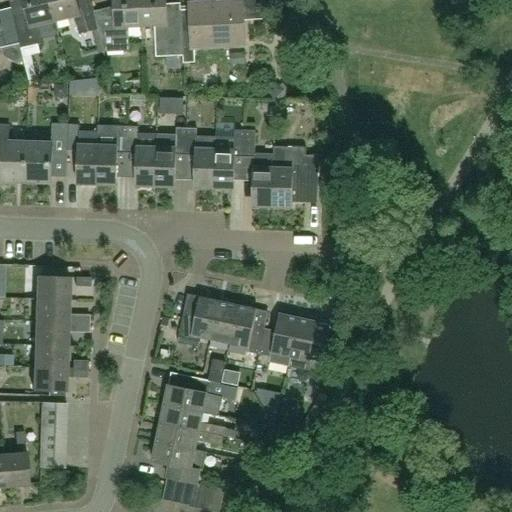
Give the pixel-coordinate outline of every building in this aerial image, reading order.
[(22,0),(26,17),(13,20),(19,45),(20,49),(39,44),(35,29),(55,24),(49,0),(22,0)] [(49,0),(55,24),(74,19),(78,36),(98,31),(96,23),(89,0),(80,0),(76,1),(76,0),(49,0)] [(96,23),(98,31),(103,53),(128,52),(127,28),(140,27),(138,0),(113,0),(114,18),(96,23)] [(138,0),(140,27),(153,27),(155,57),(182,56),(181,32),(181,25),(166,25),(164,0),(138,0)] [(181,32),(182,56),(182,63),(194,63),(193,47),(242,45),(241,19),(261,18),(259,0),(222,0),(223,5),(190,6),(191,31),(181,32)] [(0,49),(19,45),(13,20),(12,16),(0,18),(0,49)] [(74,184),(94,185),(96,146),(96,132),(77,132),(77,125),(67,124),(66,138),(66,151),(76,151),(74,184)] [(0,182),(25,183),(27,143),(7,142),(8,127),(0,126),(0,182)] [(125,153),(126,126),(116,126),(115,147),(96,146),(94,185),(114,186),(115,152),(125,153)] [(133,186),(153,187),(155,135),(136,134),(137,127),(126,126),(125,153),(135,153),(133,186)] [(184,155),(185,128),(175,128),(174,135),(155,135),(153,187),(173,188),(174,154),(184,155)] [(193,188),(212,189),(214,149),(214,137),(195,136),(195,128),(185,128),(184,155),(194,155),(193,188)] [(214,149),(212,189),(231,190),(233,156),(243,157),(244,129),(234,129),(233,137),(214,137),(214,149)] [(255,130),(244,129),(243,157),(254,157),(253,167),(251,207),(271,208),(273,147),(272,147),(272,156),(254,155),(255,130)] [(66,138),(50,137),(50,144),(27,143),(25,183),(48,184),(48,177),(65,177),(66,151),(66,138)] [(317,156),(304,155),(303,155),(303,148),(273,147),(271,208),(290,208),(290,202),(303,203),(304,181),(316,181),(317,156)] [(37,278),(36,301),(68,302),(69,279),(37,278)] [(90,280),(75,279),(75,288),(89,289),(90,280)] [(217,300),(199,296),(195,313),(184,310),(177,342),(198,347),(200,337),(208,339),(217,300)] [(228,343),(229,337),(236,305),(217,300),(208,339),(228,343)] [(68,316),(68,302),(36,301),(35,324),(88,326),(88,317),(68,316)] [(261,337),(263,328),(266,312),(255,309),(236,305),(229,337),(228,343),(248,348),(247,351),(257,354),(261,337)] [(287,365),(293,337),(297,317),(278,313),(274,331),(263,328),(261,337),(257,354),(270,356),(268,361),(287,365)] [(293,337),(287,365),(288,365),(318,372),(319,366),(325,341),(328,326),(316,323),(316,322),(297,317),(293,337)] [(88,326),(35,324),(35,346),(67,348),(67,334),(88,335),(88,326)] [(67,348),(35,346),(34,369),(66,370),(66,362),(67,348)] [(72,370),(86,371),(87,362),(72,362),(72,370)] [(66,370),(34,369),(33,392),(65,393),(66,379),(86,380),(86,371),(72,370),(66,370)] [(211,371),(209,380),(221,382),(223,374),(211,371)] [(168,385),(163,405),(202,413),(202,412),(209,414),(217,416),(222,395),(213,394),(210,393),(211,389),(213,381),(175,373),(175,374),(173,387),(168,385)] [(42,404),(41,417),(65,418),(66,405),(42,404)] [(163,405),(159,423),(222,436),(224,428),(200,423),(202,413),(163,405)] [(65,430),(65,418),(41,417),(41,430),(65,430)] [(222,436),(159,423),(155,442),(194,450),(196,440),(221,445),(222,436)] [(65,430),(41,430),(40,442),(65,443),(65,430)] [(2,456),(5,489),(28,487),(24,434),(14,435),(16,455),(2,456)] [(40,442),(40,455),(64,456),(65,443),(40,442)] [(177,481),(189,483),(197,485),(200,473),(204,470),(207,454),(194,451),(194,450),(155,442),(151,461),(169,464),(166,478),(177,481)] [(64,469),(64,456),(40,455),(39,468),(64,469)] [(177,481),(166,478),(162,501),(173,503),(177,481)] [(189,483),(177,481),(173,503),(184,506),(189,483)] [(197,508),(201,486),(197,485),(189,483),(184,506),(197,508)] [(212,488),(201,486),(197,508),(208,510),(212,488)] [(212,488),(208,510),(215,511),(220,511),(225,491),(212,488)]
